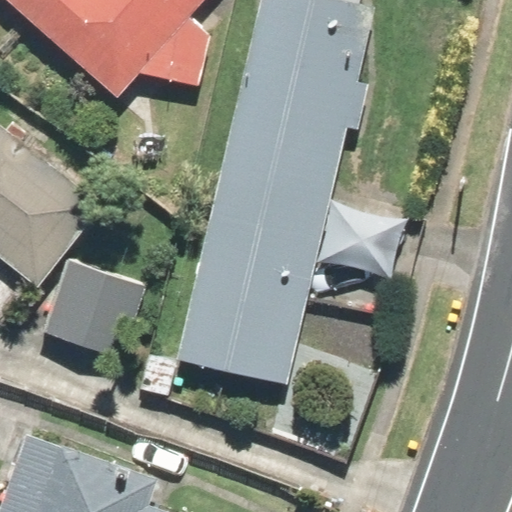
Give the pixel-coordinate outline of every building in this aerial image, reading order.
[(23,0),(119,83),(145,54),(206,65),(215,13),(188,8),(195,0),(23,0)] [(328,299),(338,256),(417,275),(432,208),(354,189),(397,0),(265,0),(183,355),(308,384),(317,345),(346,352),(356,305),(328,299)] [(54,281),(126,196),(14,101),(0,117),(0,246),(5,240),(54,281)] [(105,276),(73,265),(53,321),(128,348),(153,275),(110,260),(105,276)] [(171,469),(45,422),(11,511),(206,511),(161,495),(171,469)]
